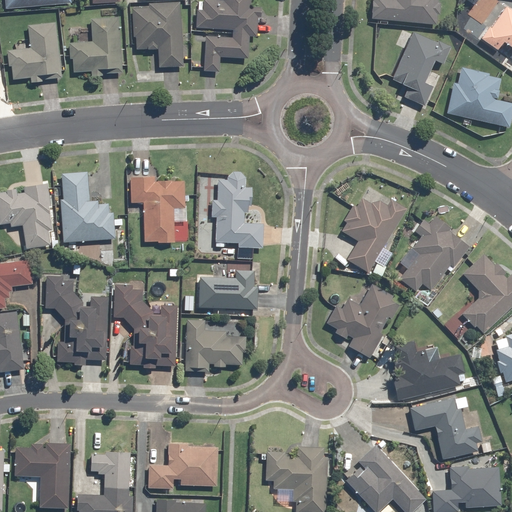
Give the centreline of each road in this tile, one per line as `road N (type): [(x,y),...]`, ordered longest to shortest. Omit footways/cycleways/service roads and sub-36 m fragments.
road 1 (residential): [(0,405),(90,398),(233,406),(278,382)]
road 2 (residential): [(0,134),(236,117)]
road 3 (residential): [(293,350),(307,160)]
road 4 (residential): [(293,350),(339,378),(342,402),(319,411),(278,382)]
road 5 (residential): [(371,136),(500,197)]
